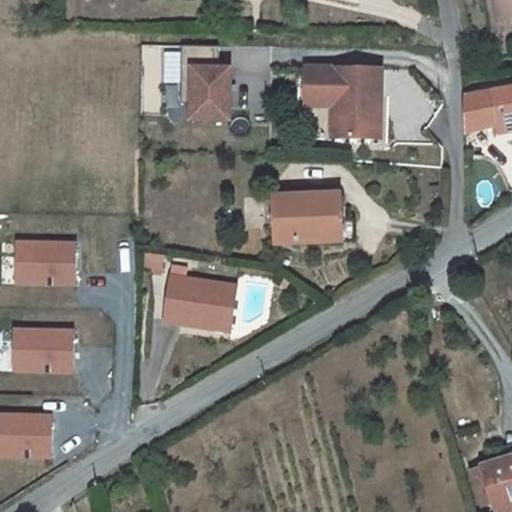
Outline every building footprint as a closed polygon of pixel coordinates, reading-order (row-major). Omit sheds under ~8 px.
[(511,0),(497,0),(501,23),(511,21),(511,0)] [(221,48),(183,47),(183,70),(193,70),(193,105),(192,121),(232,122),(233,70),(220,69),(221,48)] [(306,108),(334,108),(341,109),(340,140),(382,140),(382,71),(307,69),(306,108)] [(193,70),(183,70),(182,105),(193,105),(193,70)] [(491,82),(467,86),(467,99),(493,95),(491,82)] [(511,124),(511,91),(493,95),(467,99),(467,134),(499,127),(511,124)] [(511,134),(511,124),(499,127),(500,137),(511,134)] [(343,224),(341,196),(274,199),(276,244),(344,243),(343,224)] [(355,224),(343,224),(344,243),(356,243),(355,224)] [(80,242),(6,240),(5,285),(78,287),(80,242)] [(169,257),(145,254),(145,269),(166,272),(169,257)] [(189,269),(174,267),(172,279),(187,281),(189,269)] [(206,321),(231,325),(237,289),(187,281),(172,279),(165,322),(205,329),(206,321)] [(205,329),(230,333),(231,325),(206,321),(205,329)] [(74,330),(1,328),(0,368),(0,373),(73,375),(74,330)] [(54,415),(0,413),(0,459),(53,460),(54,415)] [(504,461),(482,467),(484,471),(494,504),(496,511),(511,511),(511,446),(501,450),(504,461)] [(482,508),(494,504),(484,471),(472,475),(482,508)]
